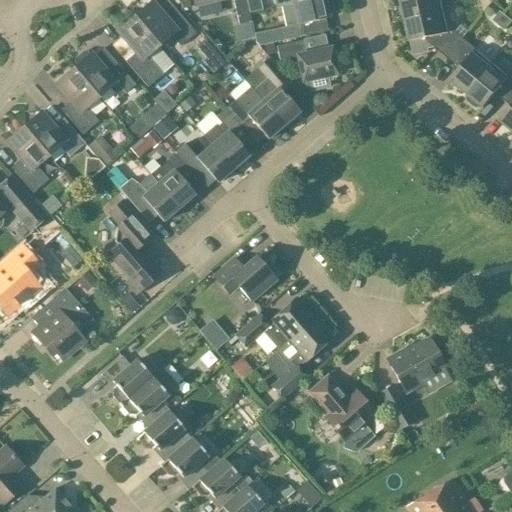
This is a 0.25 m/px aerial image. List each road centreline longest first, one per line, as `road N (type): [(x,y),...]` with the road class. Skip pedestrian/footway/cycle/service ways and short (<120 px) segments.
road 1 (residential): [(368,335),(240,185)]
road 2 (residential): [(33,406),(170,284)]
road 3 (residential): [(240,185),(379,66)]
road 4 (residential): [(511,174),(379,66)]
road 5 (residential): [(128,511),(33,406)]
